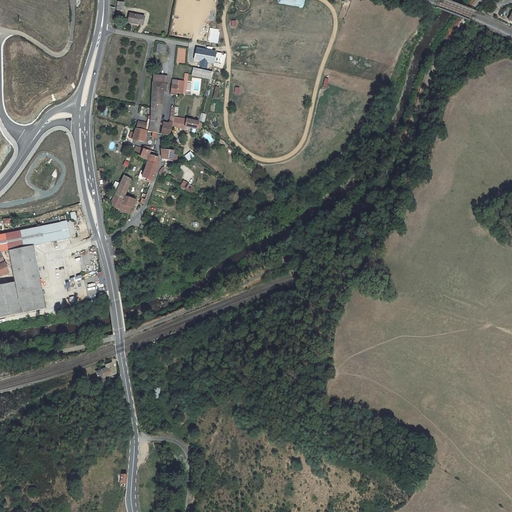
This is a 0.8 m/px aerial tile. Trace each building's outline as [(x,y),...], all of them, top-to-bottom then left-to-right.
[(118,1),(117,9),(123,10),(125,2),(118,1)] [(490,16),(495,9),(491,6),(487,13),(490,16)] [(130,13),(128,22),(139,24),(139,22),(146,23),(147,17),(140,16),(140,15),(130,13)] [(179,63),(185,64),(187,49),(181,48),(179,63)] [(215,62),(217,52),(198,48),(196,58),(215,62)] [(210,78),(211,73),(194,69),(192,74),(210,78)] [(154,76),(153,84),(167,85),(168,76),(154,76)] [(153,105),(163,106),(164,92),(167,92),(167,85),(153,84),(153,105)] [(153,110),(152,121),(149,131),(155,133),(159,134),(162,111),(153,110)] [(185,126),(187,120),(176,117),(173,128),(185,130),(185,126)] [(138,128),(148,131),(149,131),(152,121),(148,120),(147,124),(139,122),(138,128)] [(185,126),(197,129),(199,123),(187,120),(185,126)] [(161,134),(170,136),(173,123),(163,121),(161,134)] [(144,142),(148,131),(138,128),(133,139),(144,142)] [(136,148),(133,152),(140,156),(143,149),(136,148)] [(149,161),(160,165),(160,158),(150,154),(151,151),(143,149),(140,156),(147,160),(147,159),(150,160),(149,161)] [(173,161),(174,151),(162,150),(164,159),(173,161)] [(142,177),(154,182),(160,165),(149,161),(142,177)] [(176,169),(172,180),(177,182),(180,173),(176,169)] [(118,209),(130,213),(132,207),(134,200),(125,197),(131,178),(124,175),(113,201),(114,205),(118,209)] [(184,181),(181,186),(185,189),(187,190),(191,185),(184,181)] [(0,276),(6,274),(0,261),(0,255),(6,254),(13,284),(0,287),(0,319),(44,310),(30,248),(72,239),(68,222),(84,218),(81,212),(67,214),(0,235),(0,276)] [(111,364),(110,364),(109,365),(106,366),(106,368),(96,372),(99,379),(115,373),(111,364)] [(180,405),(182,405),(182,402),(175,401),(174,421),(178,421),(180,405)]
